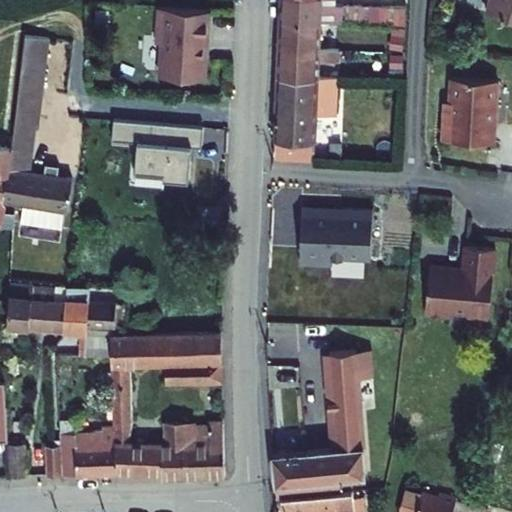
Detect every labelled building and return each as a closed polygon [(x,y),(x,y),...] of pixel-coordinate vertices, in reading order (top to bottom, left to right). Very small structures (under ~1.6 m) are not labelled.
[(221,1),(212,0),(170,0),(168,26),(173,32),(170,60),(174,65),(215,69),(216,50),(214,47),(215,35),(218,32),(221,1)] [(282,0),(283,18),(319,20),(403,24),(404,9),(320,8),(319,0),(282,0)] [(511,0),(485,0),(484,5),(511,12),(511,0)] [(283,28),(282,48),(318,49),(319,20),(283,18),(283,28)] [(44,32),(21,31),(16,141),(15,144),(11,196),(13,197),(30,198),(28,217),(69,221),(71,202),(75,202),(77,173),(32,168),(36,126),(41,127),(44,32)] [(380,36),(379,51),(400,51),(402,37),(380,36)] [(282,48),(280,73),(317,75),(318,61),(341,62),(342,50),(318,49),(282,48)] [(379,51),(379,64),(399,66),(400,51),(379,51)] [(439,126),(489,129),(493,67),(448,64),(446,98),(440,98),(439,126)] [(280,73),(274,134),(315,137),(316,112),(340,113),(341,76),(317,75),(280,73)] [(12,206),(13,197),(11,196),(15,144),(0,143),(0,224),(6,225),(7,221),(23,223),(25,208),(12,206)] [(334,212),(306,210),(302,267),(334,269),(335,261),(373,264),(376,215),(348,213),(348,218),(334,217),(334,212)] [(497,254),(467,251),(464,275),(462,277),(454,276),(451,273),(431,271),(426,320),(450,322),(451,317),(469,319),(472,322),(490,324),(497,254)] [(34,294),(15,292),(12,320),(69,324),(70,297),(56,295),(57,291),(37,289),(34,294)] [(82,297),(70,297),(69,324),(92,325),(92,321),(120,323),(121,301),(115,300),(115,292),(82,290),(82,297)] [(117,346),(120,422),(121,471),(167,470),(167,476),(228,475),(228,421),(215,421),(216,426),(193,426),(193,420),(172,419),(172,429),(163,429),(162,440),(135,439),(139,417),(139,362),(172,362),(173,377),(228,376),(228,329),(131,328),(117,333),(117,346)] [(93,345),(117,346),(117,333),(117,331),(93,329),(93,345)] [(376,348),(359,349),(361,377),(378,376),(376,348)] [(361,377),(359,349),(331,351),(337,429),(364,427),(361,377)] [(0,439),(13,439),(10,380),(0,380),(0,439)] [(65,431),(66,443),(67,472),(121,471),(120,422),(106,422),(106,429),(65,431)] [(338,446),(315,448),(320,492),(352,487),(353,476),(366,475),(364,427),(337,429),(338,446)] [(66,443),(50,444),(51,473),(67,472),(66,443)] [(13,448),(14,475),(29,474),(28,447),(13,448)] [(315,448),(272,451),(278,494),(286,494),(321,494),(320,492),(315,448)] [(357,511),(357,494),(352,494),(321,494),(286,494),(286,511),(357,511)] [(398,511),(416,511),(420,499),(404,494),(398,511)] [(436,503),(420,499),(416,511),(463,511),(453,509),(454,505),(436,501),(436,503)]
